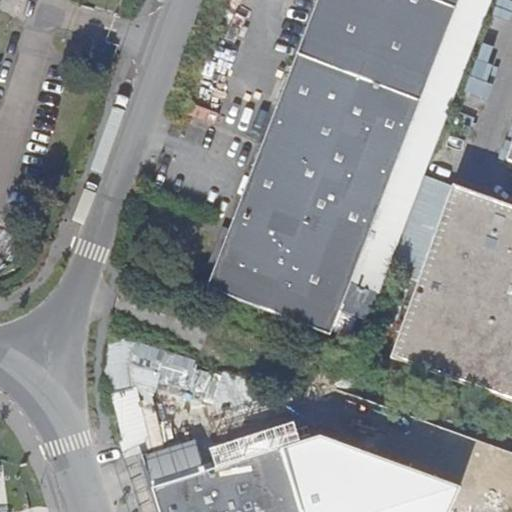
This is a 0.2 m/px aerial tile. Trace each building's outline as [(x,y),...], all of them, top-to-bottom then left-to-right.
[(319,0),(232,228),(211,282),(209,287),(331,333),(460,0),(319,0)] [(476,73),(496,79),(506,49),(486,43),(476,73)] [(424,128),(439,133),(448,109),(433,104),(424,128)] [(437,139),(424,135),(417,154),(430,159),(437,139)] [(428,162),(415,157),(408,178),(421,182),(428,162)] [(511,205),(455,185),(391,358),(511,402),(511,205)] [(211,282),(232,228),(224,225),(204,279),(211,282)] [(301,511),(281,449),(154,488),(161,511),(301,511)] [(416,511),(412,498),(365,511),(416,511)]
